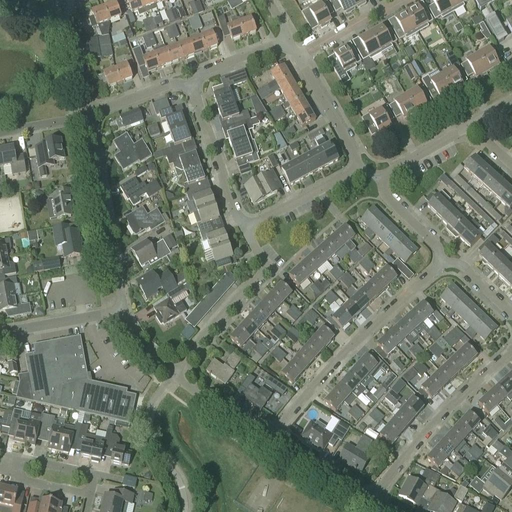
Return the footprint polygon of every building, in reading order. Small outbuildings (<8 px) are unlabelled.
[(139,17),(145,14),(139,0),(129,0),(127,1),(132,15),(137,12),(139,17)] [(146,15),(157,11),(152,0),(139,0),(145,14),(146,14),(146,15)] [(155,6),(166,1),(165,0),(152,0),(157,11),(155,6)] [(231,11),(243,5),(240,0),(229,7),(231,11)] [(351,12),(355,9),(349,0),(331,0),(328,2),(335,14),(341,10),(344,16),(345,15),(346,16),(352,13),(351,12)] [(349,0),(355,9),(359,7),(360,9),(366,5),(365,4),(366,3),(365,1),(366,0),(349,0)] [(442,20),(453,14),(445,0),(432,0),(431,1),(434,6),(428,9),(435,21),(440,18),(442,20)] [(445,0),(453,14),(464,8),(463,5),(469,2),(467,0),(445,0)] [(476,0),(483,10),(501,0),(476,0)] [(203,13),(199,2),(194,4),(194,2),(189,4),(193,17),(203,13)] [(333,15),(326,3),(321,6),(319,4),(301,14),(311,32),(318,28),(319,30),(320,29),(321,31),(327,27),(326,26),(330,23),(327,18),(333,15)] [(109,23),(120,19),(115,5),(103,9),(109,23)] [(406,15),(417,35),(428,28),(427,26),(433,22),(426,10),(420,14),(417,9),(416,10),(415,8),(409,11),(410,13),(406,15)] [(110,25),(109,23),(103,9),(92,13),(93,17),(88,19),(92,29),(103,25),(105,29),(110,28),(110,25)] [(170,11),(175,23),(180,21),(175,10),(170,11)] [(170,25),(175,23),(170,11),(166,13),(170,25)] [(406,41),(417,35),(406,15),(402,17),(401,16),(395,19),(396,20),(395,21),(398,26),(392,30),(398,42),(404,38),(406,41)] [(198,17),(193,19),(197,30),(202,29),(198,17)] [(236,18),(244,38),(256,33),(250,19),(244,22),(242,17),(237,19),(236,18)] [(147,20),(152,32),(157,30),(153,18),(147,20)] [(232,42),(244,38),(236,18),(230,20),(233,26),(227,29),(232,42)] [(497,18),(491,21),(500,42),(509,38),(504,27),(502,28),(497,18)] [(193,32),(197,30),(193,19),(188,21),(193,32)] [(147,34),(152,32),(147,20),(142,22),(147,34)] [(458,27),(461,34),(467,31),(464,24),(458,27)] [(487,41),(491,38),(483,24),(479,26),(483,33),(480,34),(487,41)] [(170,28),(174,39),(179,37),(175,26),(170,28)] [(169,41),(174,39),(170,28),(165,30),(169,41)] [(370,35),(381,55),(392,49),(391,46),(396,43),(390,31),(384,34),(381,29),(380,30),(379,28),(373,32),(374,33),(370,35)] [(147,36),(151,48),(156,46),(152,34),(147,36)] [(200,39),(205,53),(217,48),(212,34),(200,39)] [(370,61),(381,55),(370,35),(366,38),(365,36),(359,39),(360,41),(355,44),(358,49),(356,50),(362,62),(363,61),(365,65),(363,66),(365,70),(372,66),(370,61)] [(147,36),(142,38),(146,50),(151,48),(147,36)] [(194,57),(205,53),(200,39),(189,43),(194,57)] [(117,49),(127,45),(125,41),(116,45),(117,49)] [(182,61),(194,57),(189,43),(177,47),(182,61)] [(152,51),(154,56),(159,70),(171,66),(166,52),(164,47),(152,51)] [(171,66),(182,61),(177,47),(166,52),(171,66)] [(476,54),(487,74),(491,72),(492,73),(497,70),(496,68),(498,68),(495,62),(501,59),(494,47),(488,51),(487,48),(476,54)] [(348,55),(345,49),(341,52),(340,50),(334,54),(335,55),(333,56),(336,61),(330,65),(338,79),(356,69),(355,66),(360,63),(354,51),(348,55)] [(483,76),(487,74),(476,54),(464,61),(466,63),(460,67),(467,79),(473,75),(476,80),(477,79),(478,81),(484,78),(483,76)] [(148,74),(159,70),(154,56),(144,60),(143,56),(135,59),(138,69),(145,67),(148,74)] [(415,82),(421,78),(414,64),(408,68),(415,82)] [(115,71),(120,85),(132,81),(126,66),(115,71)] [(108,69),(110,73),(98,77),(101,87),(107,85),(108,89),(120,85),(115,71),(113,67),(108,69)] [(277,86),(290,79),(283,68),(271,76),(277,86)] [(452,71),(451,69),(440,75),(451,94),(455,92),(456,94),(461,91),(460,89),(465,86),(462,81),(465,80),(458,68),(452,71)] [(244,72),(220,80),(224,93),(213,97),(217,110),(234,105),(230,94),(235,93),(233,88),(248,82),(244,72)] [(447,97),(451,94),(440,75),(439,75),(440,77),(430,83),(427,78),(421,81),(431,99),(437,96),(440,101),(441,100),(442,102),(448,98),(447,97)] [(283,97),(296,89),(290,79),(277,86),(283,97)] [(259,97),(270,90),(267,86),(256,92),(259,97)] [(404,95),(415,115),(419,113),(420,114),(425,111),(424,110),(426,109),(423,104),(429,100),(422,88),(406,98),(405,95),(404,95)] [(290,108),(302,100),(296,89),(283,97),(287,104),(282,107),(285,111),(290,108)] [(262,102),(273,95),(270,90),(259,97),(262,102)] [(411,117),(415,115),(404,95),(393,102),(394,104),(388,108),(395,120),(401,116),(404,121),(405,121),(406,122),(412,119),(411,117)] [(169,135),(186,129),(181,115),(172,118),(170,112),(165,100),(151,105),(155,117),(158,116),(161,125),(165,124),(169,135)] [(296,118),(309,111),(302,100),(290,108),(296,118)] [(234,127),(250,121),(247,111),(237,115),(234,105),(217,110),(222,124),(231,120),(234,127)] [(272,118),(283,112),(280,107),(269,114),(272,118)] [(393,121),(386,109),(380,112),(379,109),(361,119),(372,138),(378,134),(378,136),(380,135),(381,137),(386,133),(386,132),(390,129),(387,124),(393,121)] [(123,129),(142,122),(138,111),(119,118),(123,129)] [(309,111),(296,118),(303,129),(315,121),(309,111)] [(272,118),(274,123),(285,116),(283,112),(272,118)] [(231,150),(252,143),(248,131),(253,130),(250,121),(234,127),(236,133),(226,136),(231,150)] [(284,140),(295,133),(292,128),(281,135),(284,140)] [(166,158),(184,152),(182,145),(191,142),(186,129),(169,135),(173,145),(169,146),(170,149),(161,152),(163,158),(166,157),(166,158)] [(310,136),(313,141),(324,135),(321,130),(310,136)] [(142,141),(133,146),(126,135),(112,144),(119,155),(113,158),(122,173),(138,163),(139,165),(152,157),(145,146),(149,143),(147,138),(142,141)] [(320,151),(328,167),(338,162),(329,146),(327,147),(321,136),(314,141),(320,151)] [(53,161),(64,159),(61,140),(42,143),(42,146),(35,148),(36,158),(40,179),(46,178),(45,168),(54,166),(53,161)] [(246,166),(249,165),(259,162),(252,143),(231,150),(236,163),(244,160),(246,166)] [(0,150),(0,151),(3,169),(4,169),(4,173),(11,172),(11,176),(26,174),(23,155),(15,156),(13,148),(0,150)] [(318,172),(328,167),(320,151),(310,157),(318,172)] [(183,174),(200,168),(195,155),(186,158),(184,152),(166,158),(169,166),(173,165),(176,176),(183,173),(183,174)] [(272,156),(271,156),(267,158),(273,169),(278,166),(273,156),(272,156)] [(309,177),(318,172),(310,157),(301,162),(309,177)] [(473,178),(484,166),(474,158),(464,170),(473,178)] [(299,182),(309,177),(301,162),(291,167),(299,182)] [(249,165),(246,166),(238,169),(240,177),(252,173),(249,165)] [(482,186),(493,175),(484,166),(473,178),(482,186)] [(137,178),(148,172),(144,167),(134,173),(137,178)] [(289,188),(299,182),(291,167),(281,172),(289,188)] [(186,195),(198,191),(196,184),(205,181),(200,168),(183,174),(177,185),(184,190),(186,195)] [(255,181),(265,200),(277,194),(276,193),(282,190),(272,171),(255,181)] [(491,195),(502,183),(493,175),(482,186),(491,195)] [(463,190),(466,186),(457,177),(453,181),(463,190)] [(139,187),(134,180),(120,189),(127,201),(136,196),(139,200),(146,195),(148,199),(161,191),(156,182),(145,188),(143,184),(139,187)] [(253,206),(265,200),(255,181),(252,182),(254,186),(245,190),(253,206)] [(455,195),(459,191),(450,183),(447,187),(455,195)] [(500,203),(510,191),(502,183),(491,195),(500,203)] [(471,198),(475,194),(466,186),(463,190),(471,198)] [(68,205),(72,204),(70,190),(56,193),(57,199),(53,200),(54,206),(47,207),(49,221),(57,219),(57,220),(71,217),(68,205)] [(243,198),(247,196),(244,190),(238,193),(240,198),(242,197),(243,198)] [(209,194),(200,197),(198,191),(186,195),(189,203),(193,202),(197,213),(214,207),(209,194)] [(464,203),(467,199),(459,191),(455,195),(464,203)] [(511,192),(510,191),(500,203),(509,211),(511,208),(511,192)] [(480,207),(484,202),(475,194),(471,198),(480,207)] [(435,216),(445,205),(437,197),(426,207),(435,216)] [(473,211),(476,208),(467,199),(464,203),(473,211)] [(489,215),(492,211),(484,202),(480,207),(489,215)] [(443,224),(460,208),(456,204),(451,210),(445,205),(435,216),(443,224)] [(200,234),(212,230),(209,224),(218,220),(214,207),(193,215),(200,234)] [(450,234),(463,222),(458,217),(464,212),(460,208),(443,224),(447,227),(446,227),(446,228),(446,230),(450,234)] [(481,219),(485,216),(476,208),(473,211),(481,219)] [(366,238),(382,222),(377,217),(379,215),(373,209),(360,222),(368,229),(363,234),(366,238)] [(165,224),(157,210),(145,218),(141,211),(127,220),(130,226),(129,227),(135,236),(136,235),(137,236),(145,231),(145,232),(149,230),(151,233),(165,224)] [(492,211),(489,215),(498,223),(501,219),(492,211)] [(493,224),(485,216),(481,219),(490,228),(493,224)] [(461,241),(476,224),(472,221),(467,226),(463,222),(450,234),(455,239),(457,238),(458,238),(461,241)] [(382,244),(395,231),(389,225),(387,227),(382,222),(366,238),(370,241),(375,236),(382,244)] [(476,224),(461,241),(469,249),(480,238),(475,234),(480,228),(476,224)] [(71,233),(69,226),(51,229),(55,249),(63,247),(65,259),(82,256),(78,232),(71,233)] [(350,253),(358,262),(362,258),(354,250),(355,249),(350,243),(354,239),(344,228),(335,236),(345,248),(350,253)] [(210,253),(227,247),(222,233),(214,236),(212,230),(200,234),(203,243),(207,242),(210,253)] [(393,254),(404,243),(399,238),(401,237),(395,231),(382,244),(389,250),(384,255),(387,258),(385,261),(392,254),(393,254)] [(507,244),(511,240),(502,232),(499,236),(507,244)] [(28,243),(38,241),(36,233),(27,234),(28,243)] [(345,248),(335,236),(326,244),(336,256),(345,248)] [(0,259),(7,258),(6,252),(9,252),(11,249),(9,240),(0,241),(0,259)] [(171,256),(170,255),(162,241),(150,249),(146,241),(131,251),(139,264),(148,258),(150,262),(154,259),(156,264),(166,257),(167,258),(171,256)] [(497,255),(497,256),(500,253),(488,241),(477,251),(481,254),(478,257),(482,261),(482,263),(484,266),(486,266),(497,255)] [(392,254),(385,261),(391,266),(392,266),(401,275),(407,270),(398,261),(399,260),(404,265),(417,253),(411,247),(409,248),(404,243),(393,254),(392,254)] [(326,264),(336,256),(326,244),(316,252),(326,264)] [(229,261),(232,260),(227,247),(210,253),(214,262),(210,264),(213,273),(220,271),(226,269),(231,267),(229,261)] [(171,256),(167,258),(170,264),(181,257),(177,251),(170,255),(171,256)] [(317,272),(326,264),(316,252),(307,261),(317,272)] [(346,257),(354,265),(358,262),(350,253),(346,257)] [(505,263),(497,256),(497,255),(486,266),(495,274),(505,263)] [(7,258),(0,259),(0,271),(2,271),(3,277),(16,275),(14,266),(11,263),(9,264),(7,258)] [(43,273),(60,270),(58,258),(41,261),(41,262),(43,272),(43,273)] [(362,262),(370,271),(375,267),(366,258),(362,262)] [(308,280),(317,272),(307,261),(298,269),(308,280)] [(367,274),(370,271),(362,262),(359,265),(367,274)] [(503,282),(511,273),(511,270),(505,263),(495,274),(503,282)] [(332,270),(340,279),(344,275),(336,266),(332,270)] [(224,276),(233,285),(237,280),(230,273),(228,273),(226,269),(220,271),(221,273),(217,274),(219,276),(216,279),(219,282),(220,281),(224,276)] [(299,288),(308,280),(298,269),(289,277),(299,288)] [(377,278),(387,289),(396,281),(386,269),(377,278)] [(336,282),(340,279),(332,270),(328,273),(336,282)] [(168,272),(156,279),(152,272),(137,282),(148,301),(158,295),(156,292),(161,290),(165,297),(182,286),(182,287),(187,284),(185,273),(172,280),(168,272)] [(511,290),(511,273),(503,282),(511,291),(511,290)] [(343,278),(351,286),(355,283),(347,274),(343,278)] [(230,289),(233,285),(224,276),(220,281),(230,289)] [(347,290),(351,286),(343,278),(339,281),(347,290)] [(378,298),(387,289),(377,278),(368,287),(378,298)] [(0,300),(15,298),(15,297),(13,286),(17,285),(16,279),(2,281),(3,287),(0,288),(0,300)] [(226,293),(230,289),(220,281),(219,282),(216,285),(226,293)] [(313,285),(321,295),(325,291),(317,282),(313,285)] [(155,317),(161,325),(163,324),(164,326),(183,314),(186,312),(181,303),(173,308),(168,301),(171,299),(172,301),(186,292),(185,292),(189,289),(187,284),(182,287),(182,286),(165,297),(168,301),(154,310),(157,316),(155,317)] [(221,298),(226,293),(216,285),(212,290),(221,298)] [(272,295),(282,305),(291,295),(280,285),(272,295)] [(317,298),(321,295),(313,285),(309,289),(317,298)] [(369,306),(378,298),(368,287),(359,295),(369,306)] [(451,310),(462,299),(456,294),(458,293),(452,287),(440,299),(451,310)] [(218,302),(221,298),(212,290),(208,294),(218,302)] [(360,315),(350,303),(341,311),(335,304),(338,301),(330,292),(326,296),(351,323),(360,315)] [(214,307),(218,302),(208,294),(204,299),(214,307)] [(274,314),(282,305),(272,295),(263,304),(274,314)] [(360,315),(369,306),(359,295),(350,303),(360,315)] [(348,326),(351,323),(326,296),(323,299),(330,307),(329,309),(336,316),(331,320),(342,332),(342,331),(344,333),(349,328),(348,326)] [(0,313),(8,312),(8,313),(10,319),(31,315),(29,305),(21,306),(19,297),(15,297),(15,298),(0,300),(0,313)] [(210,311),(214,307),(204,299),(200,303),(210,311)] [(462,321),(474,308),(468,303),(467,304),(462,299),(451,310),(448,313),(446,315),(449,319),(454,314),(462,321)] [(206,316),(210,311),(200,303),(196,308),(206,316)] [(266,323),(274,314),(263,304),(255,313),(266,323)] [(413,313),(423,324),(432,316),(422,305),(415,311),(413,313)] [(289,311),(298,319),(302,315),(293,307),(289,311)] [(202,320),(206,316),(196,308),(192,312),(202,320)] [(468,337),(484,321),(479,316),(480,314),(474,308),(462,321),(469,328),(464,334),(468,337)] [(446,315),(448,313),(443,309),(439,313),(444,317),(446,315)] [(295,323),(298,319),(289,311),(286,314),(295,323)] [(315,322),(318,318),(310,311),(298,324),(301,328),(306,322),(312,327),(316,323),(315,322)] [(198,325),(202,320),(192,312),(188,317),(198,325)] [(257,332),(266,323),(255,313),(246,322),(257,332)] [(414,333),(423,324),(413,313),(403,322),(414,333)] [(194,329),(198,325),(188,317),(184,321),(194,329)] [(484,321),(468,337),(471,340),(476,335),(484,343),(497,330),(490,324),(489,326),(484,321)] [(249,341),(257,332),(246,322),(238,331),(249,341)] [(414,333),(403,322),(394,330),(404,341),(405,341),(414,333)] [(285,336),(286,334),(277,326),(273,330),(282,338),(285,336)] [(428,331),(437,340),(441,336),(433,326),(429,330),(428,331)] [(288,332),(297,341),(301,337),(292,328),(288,332)] [(456,356),(467,367),(476,358),(468,349),(472,345),(455,328),(442,340),(441,339),(440,339),(446,345),(447,345),(451,349),(459,341),(465,347),(456,356)] [(279,342),(282,338),(273,330),(270,333),(274,337),(270,342),(274,346),(279,341),(279,342)] [(314,339),(325,349),(333,340),(322,330),(314,339)] [(395,349),(404,341),(394,330),(385,338),(395,349)] [(240,350),(249,341),(238,331),(229,340),(240,350)] [(434,343),(437,340),(428,331),(425,334),(434,343)] [(294,344),(297,341),(288,332),(286,334),(285,336),(294,344)] [(16,399),(84,415),(90,416),(109,420),(114,421),(130,425),(136,397),(89,386),(80,338),(33,346),(35,355),(25,357),(28,375),(18,377),(20,384),(16,399)] [(386,358),(395,349),(385,338),(376,347),(386,358)] [(316,358),(325,349),(314,339),(305,348),(316,358)] [(442,350),(446,345),(440,339),(431,347),(440,357),(444,352),(442,350)] [(255,347),(264,355),(268,351),(259,343),(255,347)] [(412,349),(420,358),(424,354),(416,345),(412,349)] [(261,359),(264,355),(255,347),(252,350),(261,359)] [(431,347),(428,350),(437,360),(440,357),(431,347)] [(273,352),(282,361),(286,356),(277,348),(273,352)] [(308,367),(316,358),(305,348),(297,357),(308,367)] [(417,361),(420,358),(412,349),(408,352),(417,361)] [(279,364),(282,361),(273,352),(270,356),(279,364)] [(232,373),(241,360),(233,355),(223,368),(213,362),(206,373),(209,375),(209,376),(210,377),(210,376),(216,380),(217,378),(226,384),(225,386),(234,374),(232,373)] [(458,375),(467,367),(456,356),(447,364),(458,375)] [(300,376),(308,367),(297,357),(289,366),(300,376)] [(357,367),(368,377),(372,380),(380,371),(384,374),(388,370),(380,362),(376,367),(365,357),(357,367)] [(398,377),(402,373),(401,372),(405,369),(396,360),(389,368),(398,377)] [(415,366),(423,375),(428,371),(420,362),(415,366)] [(9,375),(18,374),(16,365),(7,363),(9,375)] [(449,384),(458,375),(447,364),(439,373),(449,384)] [(292,386),(300,376),(289,366),(281,376),(292,386)] [(420,378),(423,375),(415,366),(412,369),(420,378)] [(360,385),(368,377),(357,367),(348,376),(364,390),(365,389),(360,385)] [(440,392),(449,384),(439,373),(430,381),(440,392)] [(393,383),(397,379),(392,374),(388,378),(393,383)] [(260,412),(267,402),(257,395),(259,393),(250,387),(255,380),(249,376),(241,388),(246,391),(241,398),(260,412)] [(360,395),(364,390),(348,376),(340,385),(356,399),(356,398),(352,395),(356,391),(360,395)] [(506,400),(511,394),(511,387),(505,380),(496,389),(506,400)] [(431,401),(440,392),(430,381),(421,390),(431,401)] [(271,390),(282,397),(287,390),(276,382),(271,390)] [(348,407),(356,399),(340,385),(332,394),(343,404),(344,404),(348,407)] [(368,393),(377,402),(381,397),(372,389),(368,393)] [(497,408),(506,400),(496,389),(487,397),(497,408)] [(387,396),(397,404),(401,399),(391,391),(387,396)] [(374,405),(377,402),(368,393),(365,397),(374,405)] [(335,414),(343,404),(332,394),(324,403),(335,414)] [(394,407),(397,404),(387,396),(384,399),(394,407)] [(488,416),(497,408),(487,397),(478,406),(488,416)] [(400,407),(414,419),(423,410),(411,400),(407,404),(405,402),(400,407)] [(350,411),(360,419),(363,415),(354,406),(350,411)] [(406,429),(414,419),(400,407),(397,411),(400,413),(395,419),(406,429)] [(29,421),(21,419),(23,412),(13,410),(13,414),(9,429),(8,434),(7,437),(14,439),(13,442),(24,444),(29,421)] [(375,410),(371,414),(380,422),(384,418),(375,410)] [(356,422),(360,419),(350,411),(347,414),(356,422)] [(0,426),(9,429),(13,414),(8,413),(6,422),(0,420),(0,426)] [(377,426),(380,422),(371,414),(368,418),(377,426)] [(29,421),(24,444),(35,447),(39,428),(45,429),(48,417),(41,415),(40,419),(38,419),(37,423),(29,421)] [(87,432),(90,416),(84,415),(82,426),(81,431),(87,432)] [(460,424),(471,434),(479,425),(468,415),(460,424)] [(58,452),(63,429),(55,427),(56,423),(54,422),(55,418),(48,417),(45,429),(51,431),(47,450),(58,452)] [(511,424),(509,421),(504,426),(498,418),(493,422),(503,433),(511,424)] [(398,438),(406,429),(395,419),(387,428),(398,438)] [(113,426),(114,421),(109,420),(105,440),(95,438),(94,443),(90,459),(91,459),(91,462),(98,463),(100,461),(104,446),(109,448),(111,435),(112,435),(114,426),(113,426)] [(129,430),(130,425),(114,421),(113,426),(114,426),(129,430)] [(342,441),(350,429),(339,422),(329,436),(319,430),(318,432),(309,426),(301,438),(305,441),(304,444),(310,447),(312,445),(314,443),(323,449),(326,445),(333,449),(339,439),(342,441)] [(81,431),(82,426),(75,424),(74,428),(64,426),(64,429),(63,429),(58,452),(69,454),(70,451),(76,452),(81,431)] [(462,443),(471,434),(460,424),(451,433),(462,443)] [(8,434),(9,429),(0,426),(0,433),(8,434)] [(486,448),(498,436),(489,426),(482,434),(486,438),(482,444),(486,448)] [(390,447),(398,438),(387,428),(379,437),(390,447)] [(454,452),(462,443),(451,433),(443,442),(454,452)] [(117,436),(112,435),(111,435),(109,448),(109,449),(114,450),(111,463),(121,466),(121,465),(128,466),(131,453),(124,451),(125,450),(118,448),(119,441),(117,436)] [(364,456),(372,443),(362,437),(355,450),(348,446),(338,461),(360,474),(369,459),(364,456)] [(90,459),(94,443),(84,441),(80,457),(90,459)] [(446,461),(454,452),(443,442),(435,451),(446,461)] [(511,486),(511,461),(510,460),(511,458),(511,454),(504,448),(504,449),(496,442),(491,448),(499,455),(508,463),(498,474),(511,486)] [(470,450),(479,459),(483,454),(474,446),(470,450)] [(476,462),(479,459),(470,450),(467,453),(476,462)] [(437,470),(446,461),(435,451),(426,460),(437,470)] [(452,467),(461,475),(465,471),(456,463),(452,467)] [(458,479),(461,475),(452,467),(449,470),(458,479)] [(501,503),(511,488),(511,486),(496,473),(485,487),(476,479),(469,487),(478,496),(482,491),(488,496),(490,494),(501,503)] [(424,484),(422,487),(408,479),(398,497),(413,505),(417,497),(426,502),(433,489),(440,478),(434,475),(428,487),(424,484)] [(124,478),(122,487),(134,490),(137,480),(124,478)] [(461,504),(468,492),(460,487),(453,499),(461,504)] [(7,489),(1,511),(20,511),(22,506),(15,504),(18,492),(7,489)] [(433,489),(426,502),(434,507),(431,511),(451,511),(455,505),(441,497),(442,494),(433,489)] [(112,511),(126,511),(128,505),(132,506),(134,495),(112,491),(111,498),(104,497),(101,510),(112,511)] [(151,502),(153,495),(142,493),(140,502),(146,504),(147,501),(151,502)] [(39,500),(38,507),(29,505),(27,511),(48,511),(51,501),(46,500),(46,501),(39,500)] [(56,502),(51,501),(48,511),(61,511),(63,505),(56,504),(56,502)]
